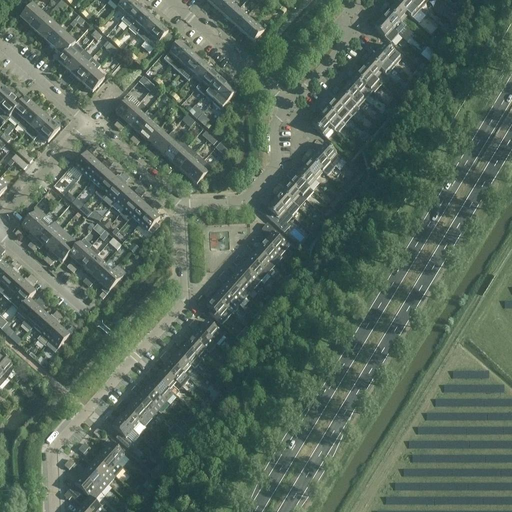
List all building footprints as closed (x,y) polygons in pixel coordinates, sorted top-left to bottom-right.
[(110,0),(109,2),(117,9),(125,0),(110,0)] [(125,0),(117,9),(117,10),(125,17),(135,5),(129,0),(125,0)] [(228,0),(219,0),(213,7),(221,14),(231,3),(228,0)] [(415,8),(406,0),(400,0),(396,5),(408,16),(415,8)] [(231,3),(221,14),(229,22),(240,10),(231,3)] [(135,5),(125,17),(133,24),(144,12),(135,5)] [(408,16),(396,5),(389,13),(401,24),(408,16)] [(32,6),(20,19),(29,27),(41,14),(32,6)] [(389,13),(386,10),(383,7),(379,11),(382,14),(385,17),(382,21),(394,32),(401,24),(389,13)] [(240,10),(229,22),(237,29),(248,17),(240,10)] [(451,11),(444,18),(451,24),(455,20),(457,17),(457,16),(451,11)] [(144,12),(133,24),(128,29),(137,37),(152,20),(144,12)] [(41,14),(29,27),(37,35),(49,22),(41,14)] [(248,17),(237,29),(245,36),(256,25),(248,17)] [(152,20),(137,37),(145,44),(149,39),(160,27),(152,20)] [(394,32),(382,21),(374,29),(386,40),(394,32)] [(49,22),(37,35),(46,43),(58,29),(49,22)] [(256,25),(245,36),(254,44),(264,32),(256,25)] [(160,27),(149,39),(157,47),(168,34),(160,27)] [(58,29),(46,43),(54,50),(66,37),(58,29)] [(440,30),(433,37),(438,43),(445,35),(440,30)] [(66,37),(54,50),(62,57),(58,63),(75,44),(66,37)] [(75,44),(58,63),(67,71),(79,57),(71,50),(75,45),(75,44)] [(179,44),(168,56),(164,61),(172,68),(187,51),(179,44)] [(402,60),(385,45),(377,54),(394,69),(402,60)] [(187,51),(172,68),(180,76),(195,59),(187,51)] [(394,69),(377,54),(370,62),(382,73),(387,77),(394,69)] [(428,62),(430,62),(432,59),(428,55),(426,54),(423,58),(428,62)] [(79,57),(67,71),(75,78),(87,65),(79,57)] [(429,64),(428,62),(422,57),(418,62),(422,66),(425,68),(429,64)] [(195,59),(180,76),(188,83),(193,78),(203,66),(195,59)] [(87,65),(75,78),(84,86),(96,73),(91,68),(95,64),(91,61),(87,65)] [(382,73),(370,62),(363,70),(375,81),(382,73)] [(203,66),(193,78),(201,85),(212,73),(203,66)] [(375,81),(363,70),(356,78),(368,89),(375,81)] [(96,73),(84,86),(92,94),(104,81),(96,73)] [(212,73),(201,85),(209,92),(220,80),(212,73)] [(145,86),(148,82),(143,77),(140,81),(145,86)] [(368,89),(356,78),(349,86),(361,97),(365,101),(372,93),(368,89)] [(220,80),(209,92),(204,97),(213,104),(217,100),(228,87),(220,80)] [(361,97),(349,86),(341,94),(353,105),(361,97)] [(228,87),(217,100),(225,107),(236,95),(228,87)] [(4,90),(0,93),(0,110),(12,97),(4,90)] [(353,105),(341,94),(334,102),(346,113),(353,105)] [(12,97),(0,110),(0,118),(5,123),(25,100),(25,99),(20,105),(12,97)] [(25,100),(5,123),(14,114),(22,121),(34,107),(25,100)] [(115,114),(121,119),(114,127),(117,129),(135,109),(127,101),(115,114)] [(346,113),(334,102),(327,110),(339,121),(346,113)] [(34,107),(22,121),(30,128),(43,115),(34,107)] [(135,109),(117,129),(120,132),(127,125),(132,129),(144,116),(135,109)] [(339,121),(327,110),(320,119),(332,129),(339,121)] [(43,115),(30,128),(39,136),(51,123),(43,115)] [(144,116),(132,129),(140,136),(152,123),(144,116)] [(381,116),(376,121),(380,125),(385,119),(381,116)] [(332,129),(320,119),(312,127),(324,138),(332,129)] [(51,123),(39,136),(48,144),(60,131),(51,123)] [(152,123),(140,136),(148,144),(160,131),(152,123)] [(160,131),(148,144),(156,150),(153,153),(150,151),(146,155),(149,158),(168,138),(160,131)] [(216,161),(227,149),(207,131),(196,143),(216,161)] [(172,133),(168,138),(149,158),(153,161),(159,154),(164,158),(180,140),(172,133)] [(180,140),(164,158),(169,162),(162,170),(165,173),(188,147),(180,140)] [(338,156),(326,146),(318,154),(330,165),(338,156)] [(188,147),(165,173),(169,176),(175,168),(180,172),(192,159),(196,155),(188,147)] [(29,164),(32,161),(24,153),(21,156),(29,164)] [(330,165),(318,154),(311,162),(323,173),(328,177),(335,169),(330,165)] [(75,168),(83,175),(95,162),(87,155),(75,168)] [(16,162),(25,170),(27,167),(19,159),(16,162)] [(192,159),(180,172),(185,177),(178,184),(182,187),(200,167),(192,159)] [(95,162),(83,175),(91,182),(103,169),(95,162)] [(323,173),(311,162),(304,170),(316,181),(323,173)] [(200,167),(182,187),(185,190),(191,183),(197,187),(208,174),(200,167)] [(103,169),(91,182),(100,190),(111,177),(103,169)] [(316,181),(304,170),(297,178),(309,189),(316,181)] [(111,177),(100,190),(95,195),(103,202),(126,176),(123,173),(116,181),(111,177)] [(365,179),(359,174),(354,180),(360,185),(365,179)] [(126,176),(103,202),(111,209),(116,204),(127,191),(123,187),(129,179),(126,176)] [(297,178),(289,186),(301,197),(306,201),(313,193),(309,189),(297,178)] [(356,184),(352,181),(351,182),(348,180),(341,188),(351,196),(358,188),(354,185),(356,184)] [(301,197),(289,186),(282,194),(294,205),(301,197)] [(127,191),(116,204),(124,211),(135,198),(127,191)] [(98,223),(102,218),(66,192),(63,197),(98,223)] [(294,205),(282,194),(275,202),(287,213),(294,205)] [(135,198),(124,211),(132,218),(144,205),(135,198)] [(343,205),(337,199),(330,206),(337,212),(343,205)] [(144,205),(132,218),(140,226),(158,205),(155,202),(151,207),(154,210),(151,212),(144,205)] [(287,213),(275,202),(267,211),(270,213),(266,218),(279,229),(283,224),(280,221),(287,213)] [(158,205),(140,226),(153,237),(160,229),(159,228),(161,226),(157,223),(160,220),(155,215),(161,208),(158,205)] [(22,227),(30,235),(42,222),(46,217),(37,210),(22,227)] [(335,214),(330,210),(325,216),(330,220),(335,214)] [(329,221),(321,214),(314,222),(322,229),(329,221)] [(54,225),(46,217),(42,222),(50,229),(54,225)] [(42,222),(30,235),(38,242),(50,229),(42,222)] [(38,242),(35,245),(31,250),(34,253),(38,249),(39,250),(43,246),(46,249),(62,232),(54,225),(50,229),(38,242)] [(97,225),(93,229),(101,236),(105,232),(97,225)] [(285,246),(274,236),(276,233),(267,225),(261,231),(266,235),(266,236),(269,238),(265,243),(278,255),(285,246)] [(321,230),(315,226),(310,232),(315,237),(321,230)] [(62,232),(46,249),(51,253),(44,262),(47,265),(70,239),(62,232)] [(311,241),(306,237),(299,246),(304,250),(311,241)] [(70,239),(47,265),(50,267),(57,259),(63,264),(74,251),(78,246),(70,239)] [(278,255),(265,243),(260,248),(253,241),(250,244),(275,267),(282,259),(278,255)] [(80,243),(78,246),(74,251),(63,264),(69,257),(74,261),(67,269),(70,272),(89,251),(80,243)] [(275,267),(250,244),(247,248),(254,254),(250,259),(268,275),(275,267)] [(89,251),(70,272),(73,275),(80,267),(85,271),(97,258),(89,251)] [(97,258),(85,271),(90,275),(83,283),(86,286),(90,281),(93,278),(105,265),(104,265),(97,258)] [(268,275),(250,259),(243,267),(261,283),(268,275)] [(3,265),(0,268),(0,284),(18,264),(15,261),(8,269),(3,265)] [(105,265),(93,278),(101,285),(113,272),(108,268),(110,265),(107,262),(104,265),(105,265)] [(18,264),(0,284),(0,285),(8,292),(20,279),(15,275),(21,267),(18,264)] [(261,283),(243,267),(236,275),(254,291),(261,283)] [(113,272),(101,285),(110,293),(121,280),(113,272)] [(254,291),(236,275),(231,280),(224,274),(221,277),(242,295),(246,299),(254,291)] [(291,281),(285,276),(278,284),(284,289),(291,281)] [(242,295),(221,277),(218,280),(226,287),(221,291),(234,303),(242,295)] [(20,279),(8,292),(16,300),(28,286),(20,279)] [(28,286),(16,300),(24,307),(17,314),(18,314),(36,294),(28,286)] [(234,303),(221,291),(217,296),(209,290),(207,293),(227,311),(234,303)] [(227,311),(207,293),(204,296),(211,303),(207,308),(211,312),(209,315),(222,326),(232,315),(227,311)] [(36,294),(18,314),(26,321),(44,301),(41,298),(34,305),(30,301),(36,294)] [(44,301),(26,321),(34,328),(46,315),(41,311),(47,304),(44,301)] [(274,308),(268,302),(260,311),(266,316),(274,308)] [(46,315),(34,328),(42,336),(54,322),(46,315)] [(257,326),(251,320),(246,325),(253,331),(257,326)] [(207,322),(202,328),(195,321),(192,324),(213,343),(216,346),(226,335),(217,326),(215,329),(207,322)] [(54,322),(42,336),(50,343),(62,330),(54,322)] [(213,343),(192,324),(189,327),(197,334),(192,339),(206,351),(213,343)] [(62,330),(50,343),(58,350),(70,337),(62,330)] [(206,351),(192,339),(188,344),(180,337),(178,340),(198,359),(206,351)] [(198,359),(178,340),(175,344),(182,350),(178,355),(191,367),(198,359)] [(0,373),(4,376),(12,367),(1,357),(2,355),(0,353),(0,373)] [(191,367),(178,355),(171,363),(184,375),(191,367)] [(184,375),(171,363),(163,356),(160,360),(168,366),(164,371),(177,383),(184,375)] [(177,383),(164,371),(159,376),(151,369),(149,372),(169,391),(175,396),(182,389),(176,383),(177,383)] [(169,391),(149,372),(146,376),(153,383),(149,387),(162,399),(169,391)] [(162,399),(149,387),(145,392),(137,386),(134,389),(155,407),(162,399)] [(155,407),(134,389),(131,392),(139,399),(135,404),(152,419),(157,414),(152,410),(155,407)] [(213,401),(207,395),(202,401),(209,406),(213,401)] [(152,419),(135,404),(127,412),(145,427),(152,419)] [(145,427),(127,412),(120,420),(133,431),(137,427),(142,431),(145,427)] [(133,431),(120,420),(116,424),(113,422),(108,418),(105,421),(120,435),(116,439),(128,450),(133,444),(127,438),(133,431)] [(112,444),(104,453),(117,465),(125,456),(112,444)] [(144,454),(136,448),(132,452),(140,459),(144,454)] [(117,465),(104,453),(97,461),(110,473),(117,465)] [(164,458),(157,453),(154,458),(160,463),(164,458)] [(110,473),(97,461),(90,469),(103,481),(110,473)] [(103,481),(90,469),(82,477),(95,489),(103,481)] [(155,480),(151,476),(142,486),(146,490),(155,480)] [(95,489),(82,477),(75,485),(88,497),(95,489)] [(146,491),(141,486),(137,491),(142,496),(146,491)] [(104,511),(90,499),(82,507),(87,511),(104,511)]
